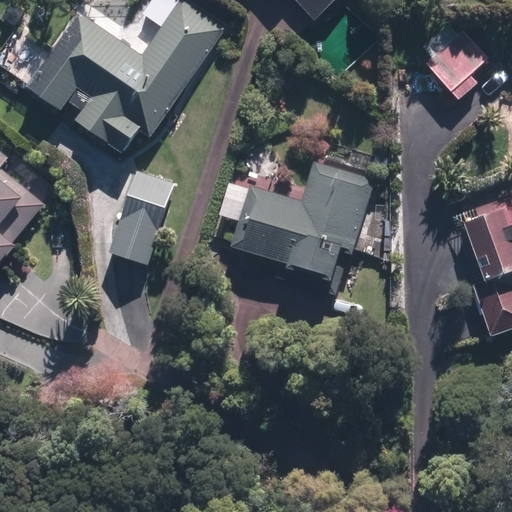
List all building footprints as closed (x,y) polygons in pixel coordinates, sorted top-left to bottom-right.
[(142,58),(79,14),(22,98),(57,122),(64,112),(123,153),(138,131),(152,141),(228,32),(181,0),(156,0),(145,17),(162,29),(142,58)] [(297,0),(316,20),(337,0),(297,0)] [(432,61),(426,66),(458,102),(479,83),(471,74),(488,59),(462,29),(447,42),(439,32),(421,48),(432,61)] [(0,165),(0,266),(50,208),(0,165)] [(301,202),(231,183),(222,217),(242,222),(234,252),(333,280),(340,257),(354,261),(375,184),(311,166),(301,202)] [(172,187),(133,175),(108,255),(146,267),(172,187)] [(481,282),(472,285),(489,340),(511,333),(511,204),(463,219),(481,282)]
